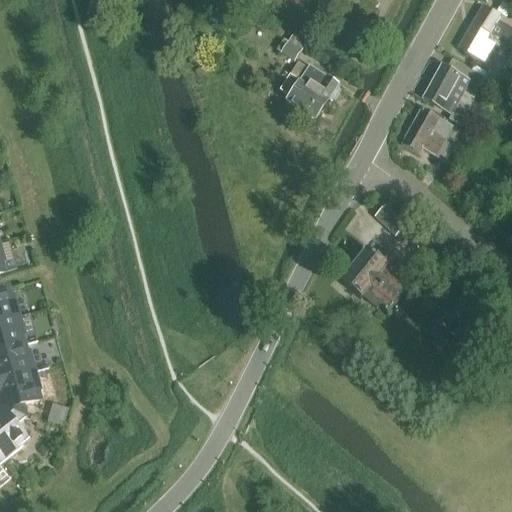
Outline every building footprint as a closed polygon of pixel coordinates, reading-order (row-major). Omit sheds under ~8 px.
[(488,44),(504,53),(511,40),(511,34),(506,31),(497,26),(501,20),(483,9),(470,31),(489,42),(488,44)] [(489,42),(470,31),(458,51),(483,68),(494,49),(503,55),(504,53),(488,44),(489,42)] [(307,47),(293,38),(288,45),(284,43),(277,53),(294,65),(307,47)] [(286,104),(315,123),(328,103),(329,104),(335,103),(341,94),(339,89),(338,89),(338,88),(309,68),(307,72),(298,67),(290,79),(285,75),(283,79),(287,83),(280,93),(289,99),(286,104)] [(449,122),(461,129),(464,124),(461,123),(474,100),(464,95),(470,85),(442,69),(424,102),(452,118),(449,122)] [(422,152),(445,165),(454,149),(444,143),(453,129),(422,111),(402,147),(419,157),(422,152)] [(405,228),(385,212),(375,223),(395,240),(405,228)] [(379,309),(388,316),(389,314),(387,313),(404,291),(405,292),(405,291),(384,273),(386,270),(367,255),(341,286),(360,302),(362,300),(376,311),(379,309)] [(0,324),(18,320),(13,301),(10,301),(7,292),(0,294),(0,324)] [(469,294),(459,298),(464,309),(474,305),(469,294)] [(24,339),(18,320),(0,324),(0,354),(23,348),(21,339),(24,339)] [(23,348),(0,354),(0,384),(34,375),(29,356),(26,357),(23,348)] [(0,407),(2,413),(25,421),(22,409),(39,404),(36,395),(40,394),(34,375),(0,384),(0,407)] [(55,406),(51,422),(67,426),(71,410),(55,406)] [(0,456),(6,464),(21,451),(19,449),(27,443),(16,429),(25,421),(2,413),(0,414),(0,456)]
